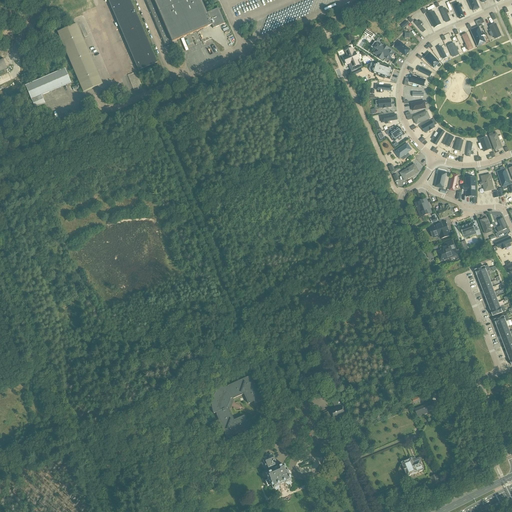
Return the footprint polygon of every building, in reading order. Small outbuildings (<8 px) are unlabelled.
[(110,0),(111,0),(109,1),(138,70),(144,68),(149,66),(157,62),(137,15),(136,13),(130,0),(110,0)] [(206,13),(200,0),(145,0),(165,45),(173,42),(177,40),(180,39),(205,28),(207,27),(212,25),(213,29),(216,27),(219,26),(225,23),(218,8),(206,13)] [(474,0),(467,0),(466,1),(472,13),(479,10),(474,0)] [(458,3),(453,5),(460,20),(465,18),(458,3)] [(444,9),(440,10),(446,24),(451,22),(444,9)] [(434,11),(426,15),(434,31),(442,27),(434,11)] [(409,24),(407,21),(401,26),(403,29),(409,24)] [(414,23),(423,34),(426,31),(417,21),(414,23)] [(57,32),(83,92),(102,84),(77,24),(57,32)] [(490,32),(492,31),(495,39),(501,36),(496,24),(490,27),(491,29),(490,30),(490,32)] [(477,46),(486,43),(479,26),(470,30),(477,46)] [(466,33),(462,35),(468,50),(473,48),(466,33)] [(376,50),(374,54),(377,56),(383,60),(384,58),(386,60),(387,58),(390,61),(395,54),(390,51),(390,50),(384,46),(384,47),(379,44),(381,41),(378,40),(376,42),(378,44),(375,49),(376,50)] [(395,48),(405,56),(410,50),(400,42),(395,48)] [(454,44),(448,46),(453,57),(459,55),(454,44)] [(441,46),(437,48),(443,59),(447,57),(441,46)] [(361,59),(358,52),(356,53),(354,48),(348,50),(350,55),(347,57),(349,63),(353,62),(355,67),(361,65),(359,59),(361,59)] [(430,53),(424,59),(433,68),(439,63),(430,53)] [(376,63),(373,73),(390,79),(393,69),(376,63)] [(419,67),(417,71),(430,77),(432,72),(419,67)] [(31,100),(35,108),(45,104),(42,96),(71,83),(64,69),(62,70),(25,86),(31,100)] [(411,83),(423,87),(426,80),(413,76),(411,83)] [(376,94),(394,94),(395,85),(377,83),(376,94)] [(376,109),(394,106),(393,99),(376,99),(376,109)] [(411,104),(413,111),(426,109),(424,101),(411,104)] [(380,124),(396,118),(395,111),(377,114),(380,124)] [(414,118),(417,124),(430,119),(427,112),(414,118)] [(431,121),(421,127),(425,133),(435,127),(431,121)] [(394,132),(389,135),(395,142),(405,135),(400,127),(397,129),(396,128),(393,130),(394,132)] [(433,143),(436,145),(445,132),(441,130),(436,138),(434,137),(432,140),(434,141),(433,143)] [(377,135),(380,142),(385,139),(381,132),(377,135)] [(502,148),(496,133),(487,136),(493,151),(502,148)] [(454,137),(449,135),(444,145),(449,147),(454,137)] [(479,139),(484,152),(491,149),(486,137),(479,139)] [(464,140),(457,138),(454,150),(460,152),(464,140)] [(398,162),(413,152),(408,144),(393,153),(398,162)] [(415,164),(400,173),(406,183),(421,173),(415,164)] [(498,172),(503,187),(511,184),(506,169),(498,172)] [(435,187),(444,189),(447,173),(439,171),(435,187)] [(455,188),(458,189),(458,186),(456,185),(458,176),(453,175),(449,190),(454,191),(455,188)] [(485,192),(494,190),(491,175),(482,177),(483,183),(481,183),(481,185),(483,185),(485,192)] [(467,197),(476,197),(476,178),(466,179),(467,186),(465,186),(465,191),(467,191),(467,197)] [(415,204),(421,217),(432,213),(426,199),(415,204)] [(436,210),(440,220),(453,215),(450,205),(445,207),(444,205),(440,207),(441,208),(436,210)] [(502,230),(507,228),(500,212),(496,214),(500,223),(496,225),(498,229),(501,227),(502,230)] [(481,221),(486,234),(492,232),(488,218),(481,221)] [(449,232),(446,223),(438,225),(437,222),(429,224),(431,228),(430,228),(433,237),(440,235),(441,239),(448,236),(447,232),(449,232)] [(474,228),(473,224),(461,228),(463,236),(470,233),(471,236),(476,234),(475,232),(478,231),(477,228),(474,228)] [(511,240),(510,237),(496,243),(498,248),(501,247),(502,250),(507,248),(505,245),(511,242),(511,240)] [(437,252),(441,261),(458,255),(453,241),(446,244),(447,246),(445,247),(446,248),(443,249),(444,250),(437,252)] [(490,271),(488,265),(475,270),(477,276),(487,272),(490,271)] [(488,277),(487,272),(477,276),(479,281),(488,277)] [(479,281),(481,286),(490,282),(488,277),(479,281)] [(490,282),(481,286),(483,291),(492,287),(490,282)] [(492,287),(483,291),(485,296),(494,292),(492,287)] [(494,292),(485,296),(487,301),(496,297),(494,292)] [(496,297),(487,301),(489,306),(498,302),(496,297)] [(498,302),(489,306),(491,311),(500,307),(498,302)] [(491,311),(493,316),(506,311),(504,306),(500,307),(491,311)] [(508,315),(494,320),(497,325),(506,322),(510,320),(508,315)] [(506,322),(497,325),(498,330),(508,327),(506,322)] [(508,327),(498,330),(500,335),(510,332),(508,327)] [(511,337),(510,332),(500,335),(502,340),(511,337)] [(511,342),(511,337),(502,340),(504,346),(511,342)] [(217,413),(227,437),(233,435),(233,434),(235,433),(235,434),(251,427),(252,426),(251,424),(250,420),(249,419),(248,420),(247,420),(244,415),(234,419),(230,408),(229,408),(228,406),(229,403),(230,403),(230,402),(230,401),(231,398),(233,396),(234,397),(245,393),(249,403),(254,400),(255,402),(255,403),(257,402),(260,401),(262,400),(262,398),(255,382),(254,382),(253,381),(254,380),(251,374),(228,385),(226,386),(225,384),(222,386),(219,388),(216,391),(214,394),(213,397),(212,401),(212,405),(213,408),(214,412),(216,411),(218,413),(217,413)] [(344,407),(341,400),(333,403),(335,408),(336,407),(337,409),(323,414),(326,422),(330,421),(329,420),(332,419),(333,420),(347,415),(344,407)] [(438,406),(436,402),(431,404),(431,402),(426,404),(427,406),(422,408),(415,410),(418,417),(429,413),(427,409),(430,408),(431,409),(438,406)] [(273,456),(272,454),(263,458),(264,460),(263,461),(267,471),(268,470),(269,472),(268,473),(266,474),(268,480),(265,481),(268,487),(270,486),(271,486),(272,487),(273,489),(274,489),(274,490),(275,490),(276,491),(278,490),(278,488),(279,488),(279,486),(285,483),(285,485),(286,485),(288,486),(290,485),(290,483),(291,483),(290,482),(291,482),(290,479),(290,478),(291,477),(289,475),(290,475),(288,471),(287,469),(286,469),(284,465),(281,466),(278,467),(278,468),(277,467),(278,466),(273,456)] [(420,461),(422,460),(421,457),(413,461),(412,459),(402,463),(404,468),(405,472),(406,472),(408,477),(424,470),(420,461)] [(432,485),(441,481),(438,474),(430,478),(432,485)]
